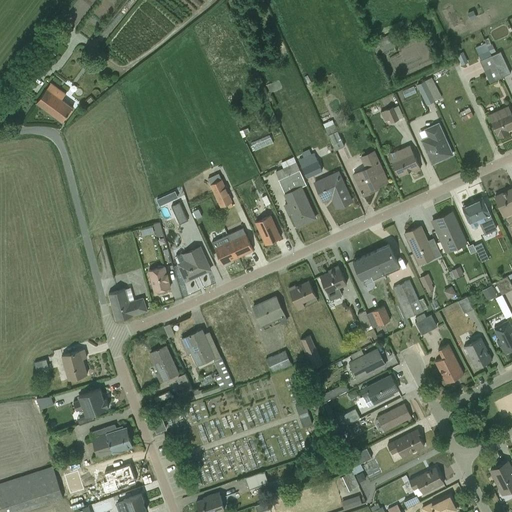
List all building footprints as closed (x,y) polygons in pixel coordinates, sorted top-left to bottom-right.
[(73,41),(88,28),(81,21),(66,34),(73,41)] [(392,53),(406,46),(401,34),(387,40),(392,53)] [(511,77),(511,50),(506,53),(500,37),(495,39),(496,43),(485,47),(499,83),(511,77)] [(429,82),(439,116),(447,113),(444,102),(451,100),(444,77),(429,82)] [(34,101),(60,120),(70,106),(61,99),(65,94),(49,81),(34,101)] [(415,97),(427,94),(425,86),(413,89),(415,97)] [(497,135),(511,127),(511,114),(507,105),(487,114),(497,135)] [(412,120),(409,106),(393,109),(395,123),(412,120)] [(469,113),(473,122),(485,117),(480,107),(469,113)] [(355,146),(347,130),(348,130),(343,119),(333,124),(345,150),(355,146)] [(431,164),(452,154),(437,121),(423,128),(427,136),(420,139),(431,164)] [(253,138),(261,134),(257,128),(250,131),(253,138)] [(262,142),(265,151),(285,143),(282,134),(262,142)] [(329,148),(332,158),(341,155),(338,145),(329,148)] [(398,176),(418,167),(408,145),(393,151),(396,158),(391,160),(398,176)] [(362,193),(387,181),(373,150),(358,156),(363,167),(353,171),(362,193)] [(334,208),(351,200),(338,169),(312,180),(321,201),(330,197),(334,208)] [(232,207),(245,201),(234,176),(221,182),(232,207)] [(294,226),(314,217),(300,185),(279,194),(294,226)] [(502,217),(511,212),(511,187),(493,197),(502,217)] [(484,234),(496,228),(483,202),(479,203),(477,198),(459,206),(467,223),(476,219),(484,234)] [(189,225),(201,221),(194,200),(182,204),(189,225)] [(445,252),(466,242),(451,209),(430,219),(445,252)] [(283,212),(265,219),(276,244),(293,237),(283,212)] [(172,221),(165,222),(167,235),(174,233),(172,221)] [(228,270),(277,248),(266,224),(228,240),(231,247),(220,252),(228,270)] [(416,263),(433,256),(420,224),(403,231),(416,263)] [(163,226),(152,228),(153,234),(165,231),(163,226)] [(382,274),(398,267),(387,242),(371,249),(382,274)] [(185,282),(210,270),(197,244),(180,252),(184,260),(176,264),(185,282)] [(492,258),(502,255),(499,248),(489,252),(492,258)] [(382,274),(371,249),(350,258),(360,278),(369,274),(372,278),(382,274)] [(152,291),(169,287),(164,265),(146,269),(152,291)] [(325,292),(344,284),(336,265),(317,274),(325,292)] [(470,266),(461,269),(464,279),(473,276),(470,266)] [(440,273),(431,275),(435,290),(443,288),(440,273)] [(298,310),(317,301),(306,279),(287,289),(298,310)] [(405,284),(416,317),(433,311),(422,279),(405,284)] [(495,288),(498,299),(507,296),(503,285),(495,288)] [(114,320),(145,310),(141,297),(128,301),(123,287),(105,292),(114,320)] [(368,293),(361,295),(363,304),(371,303),(368,293)] [(260,325),(284,315),(276,295),(252,305),(260,325)] [(482,295),(468,299),(473,312),(486,308),(482,295)] [(374,332),(400,321),(394,305),(377,312),(376,310),(367,314),(374,332)] [(445,315),(428,319),(432,332),(448,327),(445,315)] [(504,352),(511,347),(511,328),(508,320),(492,328),(504,352)] [(193,366),(214,357),(200,327),(180,336),(193,366)] [(474,367),(490,359),(479,337),(463,345),(474,367)] [(444,383),(463,374),(448,343),(436,348),(440,357),(433,361),(444,383)] [(160,382),(178,374),(164,344),(146,351),(160,382)] [(356,380),(385,364),(375,347),(347,362),(356,380)] [(59,354),(66,379),(86,373),(79,349),(59,354)] [(282,372),(303,366),(301,357),(280,363),(282,372)] [(47,360),(49,370),(61,368),(59,358),(47,360)] [(367,407),(398,392),(389,373),(358,389),(367,407)] [(83,414),(106,406),(99,387),(76,394),(83,414)] [(171,399),(188,396),(187,390),(170,393),(171,399)] [(51,398),(51,406),(64,406),(64,397),(51,398)] [(383,431),(411,417),(403,402),(376,416),(383,431)] [(359,424),(371,417),(366,407),(354,414),(359,424)] [(96,457),(130,446),(124,425),(89,436),(96,457)] [(400,457),(423,446),(415,430),(387,444),(391,453),(397,450),(400,457)] [(376,468),(374,461),(381,459),(378,449),(360,455),(365,471),(376,468)] [(501,494),(511,488),(511,470),(506,459),(488,468),(501,494)] [(443,481),(435,465),(408,479),(413,489),(417,487),(421,493),(443,481)] [(6,482),(14,511),(23,511),(75,498),(66,466),(6,482)] [(351,475),(357,491),(369,486),(363,471),(351,475)] [(274,472),(258,474),(259,488),(276,486),(274,472)] [(126,511),(140,511),(146,510),(139,492),(121,499),(126,511)] [(453,511),(458,510),(449,492),(420,506),(422,511),(453,511)] [(197,511),(214,511),(223,509),(218,494),(194,502),(197,511)] [(267,511),(269,511),(280,510),(278,502),(266,504),(267,511)] [(391,507),(384,511),(385,511),(412,511),(409,503),(393,511),(391,507)]
